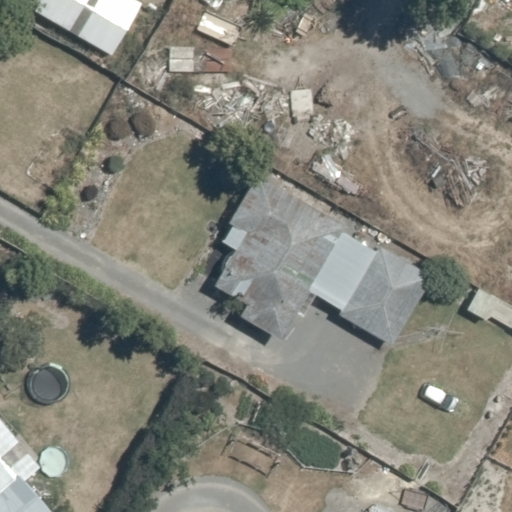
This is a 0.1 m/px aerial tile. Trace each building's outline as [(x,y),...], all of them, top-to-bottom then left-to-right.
[(141,3),(136,0),(42,0),(43,0),(36,12),(110,55),(141,3)] [(280,340),(343,227),(255,178),(230,223),(247,232),(217,286),(249,304),(240,318),(280,340)] [(379,246),(340,314),(391,343),(430,276),(379,246)] [(511,306),(488,293),(476,315),(511,334),(511,306)] [(0,511),(51,511),(23,480),(39,466),(0,422),(0,511)]
